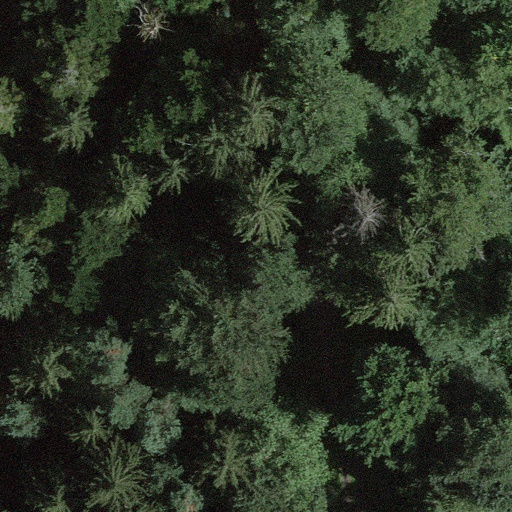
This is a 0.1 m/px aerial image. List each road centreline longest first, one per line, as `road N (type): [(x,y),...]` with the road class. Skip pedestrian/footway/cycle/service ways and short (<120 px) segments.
road 1 (track): [(350,511),(269,0)]
road 2 (unknown): [(317,289),(511,271)]
